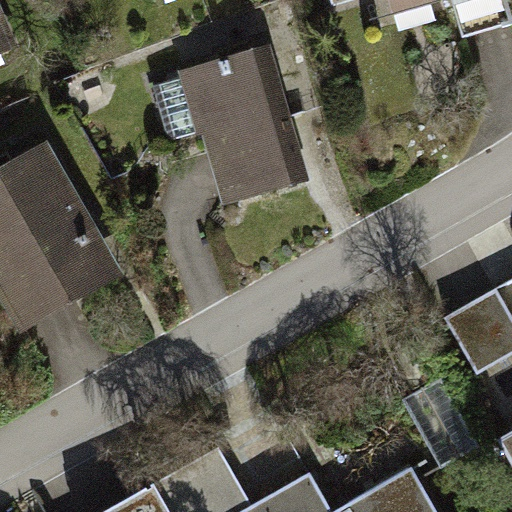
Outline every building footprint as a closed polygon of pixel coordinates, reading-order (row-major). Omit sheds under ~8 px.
[(137,0),(141,13),(179,0),(137,0)] [(369,0),(374,16),(431,0),(434,0),(450,58),(502,44),(490,0),(369,0)] [(0,36),(0,77),(15,71),(0,36)] [(263,66),(180,89),(216,222),(300,200),(263,66)] [(0,328),(13,352),(121,289),(45,159),(0,184),(0,328)] [(511,280),(449,316),(484,379),(511,363),(511,280)] [(293,429),(263,448),(280,474),(309,456),(293,429)] [(156,486),(170,511),(436,511),(412,470),(338,511),(332,511),(312,477),(250,511),(241,511),(209,456),(156,486)] [(170,511),(156,486),(110,511),(170,511)]
